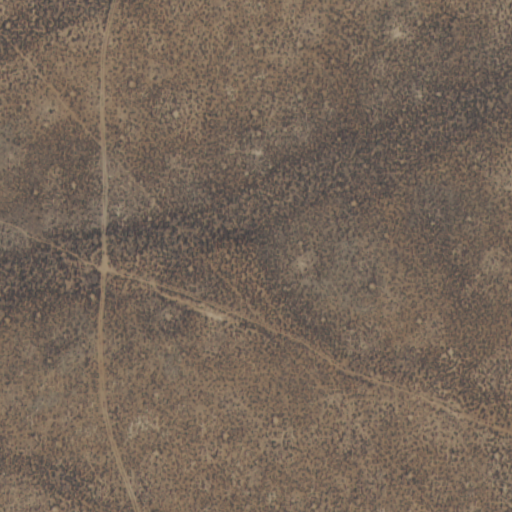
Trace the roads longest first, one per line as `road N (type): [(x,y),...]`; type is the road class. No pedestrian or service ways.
road 1 (residential): [(511,434),(0,222)]
road 2 (residential): [(356,370),(388,202),(320,67),(219,0)]
